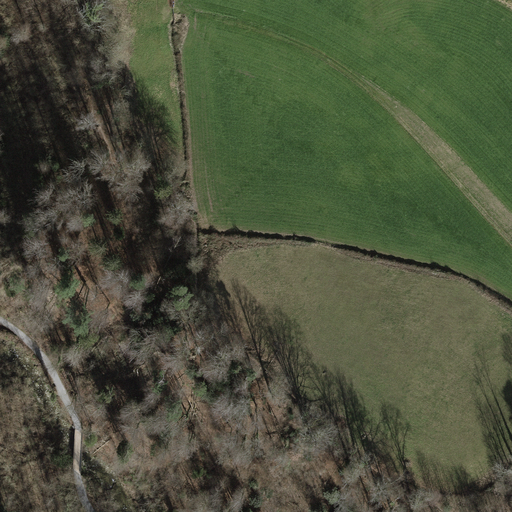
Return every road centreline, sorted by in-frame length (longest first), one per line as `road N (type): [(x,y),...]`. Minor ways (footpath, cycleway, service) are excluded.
road 1 (track): [(511,240),(404,127),(311,46),(195,9)]
road 2 (track): [(0,319),(47,364),(77,422),(76,471),(90,511)]
